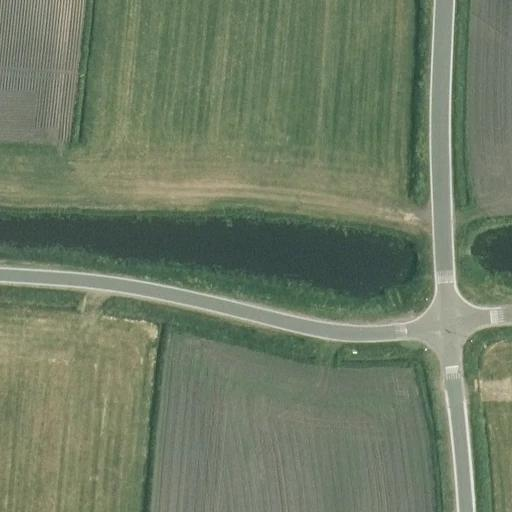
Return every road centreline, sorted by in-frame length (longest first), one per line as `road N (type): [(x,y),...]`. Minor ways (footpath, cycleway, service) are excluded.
road 1 (unclassified): [(0,275),(115,281),(316,329),(386,333),(446,325)]
road 2 (tertiary): [(446,325),(441,0)]
road 3 (tertiary): [(462,511),(446,325)]
